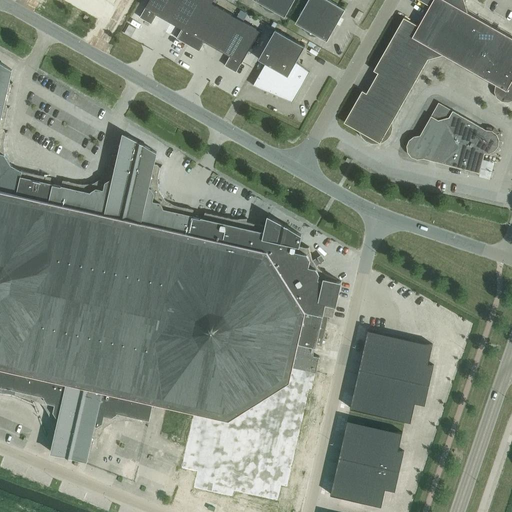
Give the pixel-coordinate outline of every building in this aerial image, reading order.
[(148,0),(139,17),(151,24),(157,14),(181,28),(176,38),(199,51),(205,41),(229,55),(224,65),(236,72),(260,30),(212,3),(213,0),(148,0)] [(276,12),(284,17),(293,0),(255,0),(261,3),(262,7),(265,10),(268,12),(272,12),(276,12)] [(328,0),(307,0),(295,23),(303,27),(305,31),(307,34),(311,36),(315,36),(319,36),(327,41),(345,9),(328,0)] [(420,0),(430,5),(418,25),(403,17),(373,70),(378,72),(366,92),(362,90),(344,122),(358,131),(361,136),(366,140),(371,143),(377,143),(383,142),(387,138),(391,133),(392,128),(392,121),(427,59),(443,54),(495,84),(494,92),(496,97),(501,101),(508,102),(511,99),(511,37),(467,12),(463,0),(420,0)] [(292,101),(309,72),(296,61),(305,45),(275,29),(258,59),(265,63),(253,85),(292,101)] [(6,132),(3,129),(8,108),(10,107),(9,106),(8,107),(6,105),(11,85),(13,83),(12,82),(11,83),(9,82),(9,81),(12,70),(7,67),(0,62),(0,190),(49,201),(53,184),(50,183),(51,177),(46,176),(21,170),(11,164),(4,154),(4,142),(6,133),(8,131),(7,130),(6,132)] [(486,129),(452,110),(448,117),(438,120),(431,115),(420,135),(414,136),(409,139),(406,145),(407,151),(411,156),(417,159),(423,158),(479,173),(484,153),(489,153),(494,150),(498,145),(499,139),(496,134),(491,130),(486,129)] [(53,184),(49,201),(48,204),(180,234),(180,231),(188,233),(192,215),(193,209),(189,208),(176,205),(165,199),(158,189),(158,177),(160,167),(162,165),(161,165),(160,167),(157,164),(154,163),(156,152),(152,150),(152,149),(140,143),(140,141),(140,142),(128,136),(123,133),(118,155),(115,154),(111,156),(111,153),(110,153),(111,156),(108,166),(103,176),(92,183),(81,184),(67,181),(63,180),(61,186),(53,184)] [(32,142),(45,149),(49,141),(36,135),(32,142)] [(326,327),(325,327),(303,322),(302,322),(299,322),(300,314),(300,309),(266,255),(262,253),(180,234),(48,204),(49,201),(0,190),(0,366),(16,370),(153,401),(153,398),(226,414),(230,413),(284,379),(286,376),(289,366),(293,367),(316,372),(319,356),(313,355),(315,344),(321,346),(326,327)] [(308,247),(306,247),(298,245),(301,234),(297,232),(285,225),(285,224),(284,223),(284,225),(268,216),(266,225),(246,221),(247,218),(234,218),(205,212),(203,218),(192,215),(188,233),(180,231),(180,234),(262,253),(266,255),(300,309),(300,314),(299,322),(302,322),(303,322),(325,327),(326,327),(328,316),(333,317),(341,281),(340,281),(336,280),(337,279),(326,274),(317,267),(311,258),(309,247),(308,247)] [(359,369),(429,385),(430,383),(429,383),(433,367),(434,365),(438,345),(368,329),(359,369)] [(12,387),(16,370),(0,366),(0,391),(2,392),(4,386),(12,387)] [(229,419),(226,418),(194,411),(181,469),(197,473),(193,489),(213,494),(233,498),(234,492),(278,502),(281,487),(287,488),(309,390),(312,391),(316,372),(293,367),(290,381),(229,419)] [(429,385),(359,369),(350,408),(410,422),(415,402),(424,404),(424,405),(425,405),(425,402),(429,387),(429,385)] [(12,388),(15,388),(14,394),(19,395),(19,396),(32,399),(42,404),(49,414),(49,427),(47,436),(45,438),(46,438),(48,437),(50,439),(54,440),(51,452),(56,453),(68,456),(68,457),(69,457),(69,456),(82,459),(86,460),(89,448),(93,449),(96,448),(97,450),(97,447),(99,438),(104,427),(115,420),(127,420),(140,423),(145,424),(146,418),(149,419),(150,419),(154,401),(153,401),(16,370),(12,387),(12,388)] [(347,420),(339,457),(399,471),(404,451),(403,451),(398,450),(402,432),(347,420)] [(395,491),(399,471),(339,457),(330,494),(381,506),(385,488),(395,490),(394,491),(395,491)]
